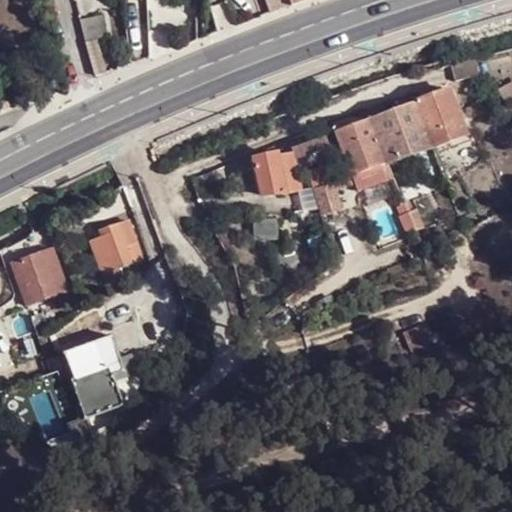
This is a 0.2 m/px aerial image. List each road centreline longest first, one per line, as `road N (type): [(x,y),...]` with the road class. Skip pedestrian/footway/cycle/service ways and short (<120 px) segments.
road 1 (track): [(511,398),(113,511)]
road 2 (track): [(86,511),(149,428),(222,373),(227,336),(212,282),(169,223),(157,182)]
road 3 (primary): [(411,0),(238,59),(93,124)]
road 4 (track): [(401,91),(157,182)]
road 5 (unknown): [(227,336),(314,333),(431,285)]
road 6 (residential): [(62,0),(93,124)]
